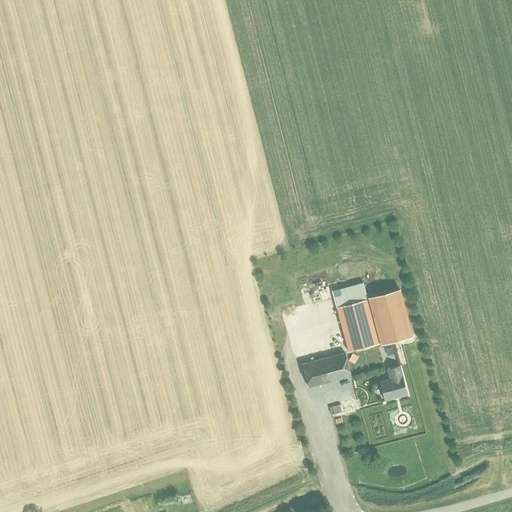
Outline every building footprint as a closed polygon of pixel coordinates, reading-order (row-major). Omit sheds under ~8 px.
[(328,275),(344,269),(341,263),(326,269),(328,275)] [(363,283),(339,289),(340,294),(333,296),(348,351),(379,343),(412,334),(399,287),(366,295),(363,283)] [(308,387),(351,376),(344,352),(302,364),(308,387)] [(352,353),(348,360),(354,363),(358,356),(352,353)] [(389,379),(379,382),(384,400),(407,393),(402,375),(400,366),(387,369),(389,379)] [(331,414),(343,411),(341,404),(329,407),(331,414)] [(153,511),(152,501),(140,503),(141,511),(153,511)]
